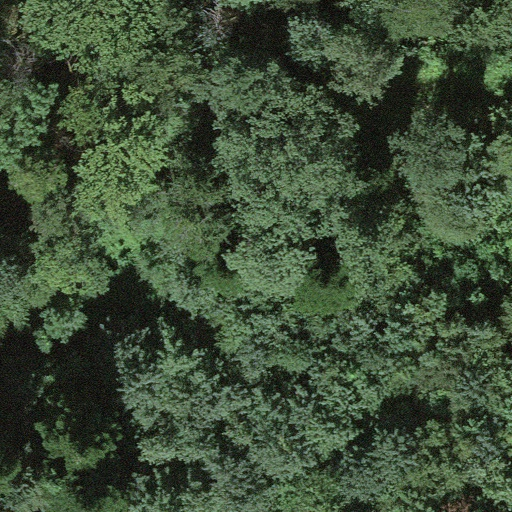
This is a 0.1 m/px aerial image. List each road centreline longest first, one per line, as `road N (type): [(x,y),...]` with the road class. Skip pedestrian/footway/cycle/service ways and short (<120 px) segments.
road 1 (track): [(511,87),(405,76),(278,93),(203,124),(172,145),(75,320),(43,349),(0,345)]
road 2 (track): [(511,269),(428,312),(368,418),(257,511)]
